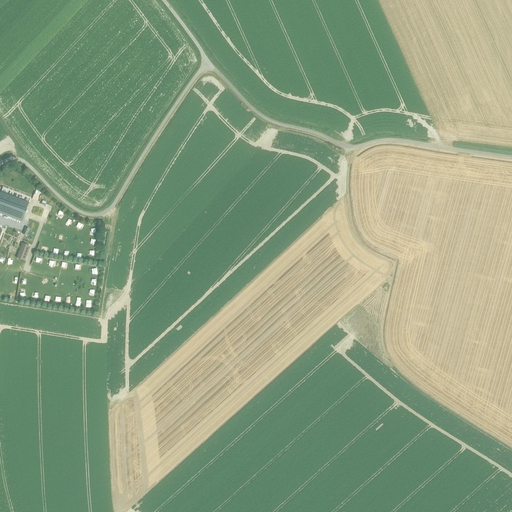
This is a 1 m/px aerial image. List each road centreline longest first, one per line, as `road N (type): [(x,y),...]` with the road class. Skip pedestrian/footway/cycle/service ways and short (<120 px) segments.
road 1 (unclassified): [(511,157),(395,139),(340,145),(257,113),(207,63)]
road 2 (unclassified): [(0,163),(24,162),(78,211),(105,212),(207,63)]
